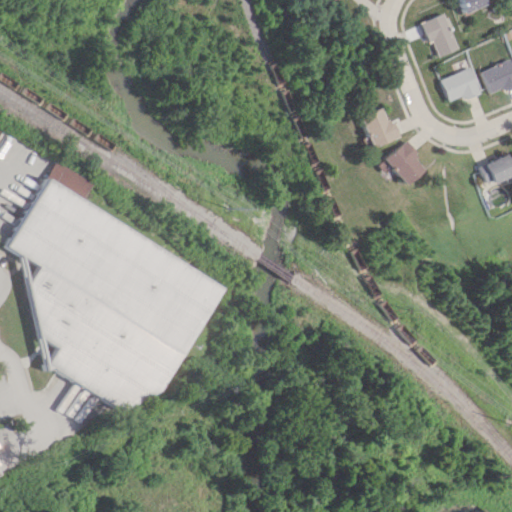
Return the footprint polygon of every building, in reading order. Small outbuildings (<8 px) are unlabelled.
[(455,0),(460,12),(485,4),(483,0),(455,0)] [(436,57),(458,48),(443,13),(421,22),(436,57)] [(491,93),(508,86),(509,90),(511,89),(511,59),(482,71),(491,93)] [(441,80),(450,101),(463,95),(466,100),(483,92),(471,67),(441,80)] [(374,147),(401,137),(395,119),(389,121),(384,108),(363,116),(374,147)] [(407,184),(427,169),(408,142),(381,162),(388,171),(394,166),(407,184)] [(478,165),(484,184),(511,175),(511,163),(509,155),(478,165)] [(43,170),(80,192),(85,183),(48,161),(43,170)] [(147,399),(212,281),(33,181),(0,240),(0,249),(28,264),(18,282),(27,336),(46,346),(35,366),(36,371),(40,370),(105,406),(147,399)]
